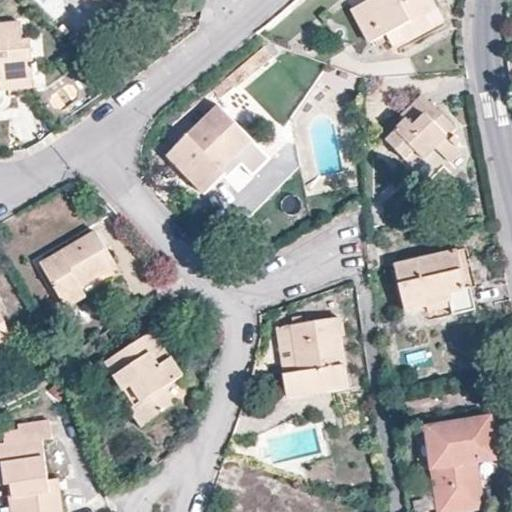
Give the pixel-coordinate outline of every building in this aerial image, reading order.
[(366,0),(352,8),(370,42),(387,33),(425,13),(437,7),(433,0),(366,0)] [(425,13),(387,33),(395,49),(433,28),(425,13)] [(0,96),(35,93),(30,37),(22,37),(20,21),(0,22),(0,96)] [(272,55),(265,45),(227,76),(236,86),(272,55)] [(248,129),(263,115),(238,91),(224,105),(248,129)] [(385,138),(405,159),(415,150),(419,155),(422,158),(436,149),(449,163),(462,151),(458,147),(459,145),(460,144),(460,140),(459,137),(454,133),(457,129),(422,93),(399,114),(404,119),(385,138)] [(167,156),(194,185),(218,164),(222,169),(252,140),(219,105),(167,156)] [(415,150),(405,159),(408,164),(419,155),(415,150)] [(218,164),(194,185),(203,194),(226,173),(222,169),(218,164)] [(41,263),(61,298),(117,266),(96,230),(41,263)] [(464,249),(458,250),(466,286),(472,285),(464,249)] [(466,286),(458,250),(394,264),(405,310),(427,305),(430,318),(477,308),(472,285),(466,286)] [(117,266),(61,298),(66,306),(122,274),(117,266)] [(0,343),(12,339),(0,313),(0,343)] [(340,316),(290,324),(298,370),(283,373),(287,395),(347,386),(340,335),(343,334),(340,316)] [(106,360),(124,389),(131,385),(141,400),(133,404),(131,406),(142,424),(173,404),(163,388),(183,374),(171,355),(159,362),(151,351),(163,344),(175,335),(165,322),(106,360)] [(298,370),(290,324),(275,327),(283,373),(298,370)] [(171,355),(163,344),(151,351),(159,362),(171,355)] [(131,385),(124,389),(133,404),(141,400),(131,385)] [(426,426),(434,478),(439,508),(439,511),(440,511),(482,506),(475,460),(496,457),(489,417),(426,426)] [(0,478),(1,484),(7,483),(11,482),(15,511),(62,511),(60,491),(48,492),(47,478),(42,439),(52,437),(49,418),(17,423),(18,429),(3,431),(4,442),(0,442),(0,478)] [(334,425),(324,429),(326,438),(337,437),(334,425)] [(58,477),(47,478),(48,492),(60,491),(58,477)] [(439,508),(434,478),(418,481),(423,511),(439,508)] [(15,511),(11,482),(7,483),(10,511),(15,511)] [(241,511),(285,511),(262,490),(241,511)]
